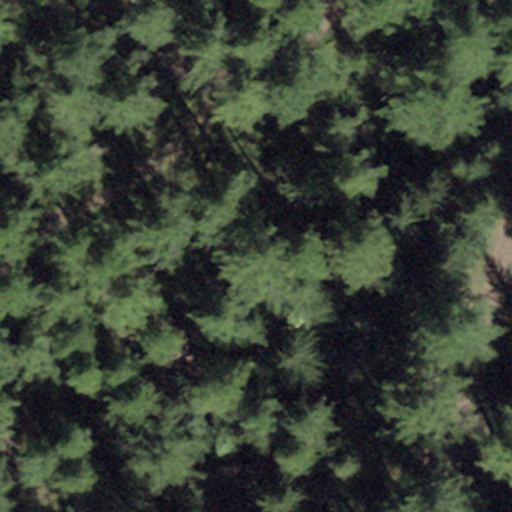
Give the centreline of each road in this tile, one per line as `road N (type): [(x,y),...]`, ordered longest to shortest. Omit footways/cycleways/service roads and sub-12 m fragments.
road 1 (track): [(0,263),(153,170),(234,93)]
road 2 (track): [(404,511),(482,360),(511,249)]
road 3 (track): [(0,42),(234,93)]
road 4 (track): [(234,93),(339,0)]
